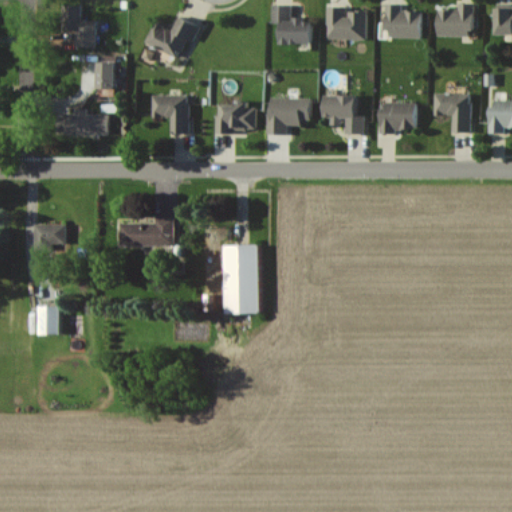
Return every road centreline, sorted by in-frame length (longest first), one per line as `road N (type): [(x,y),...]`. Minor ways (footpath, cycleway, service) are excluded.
road 1 (tertiary): [(181,169),(511,169)]
road 2 (tertiary): [(0,170),(181,169)]
road 3 (residential): [(25,170),(28,0)]
